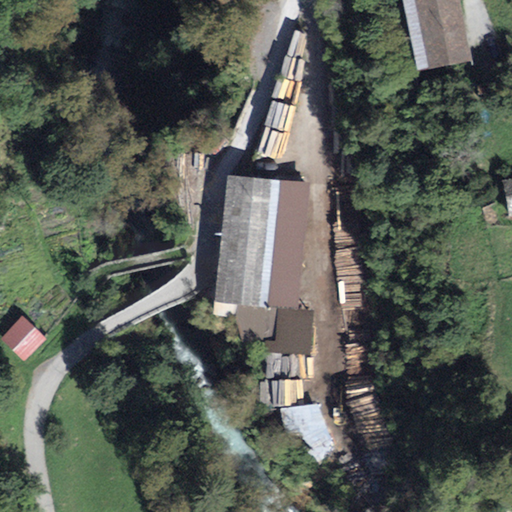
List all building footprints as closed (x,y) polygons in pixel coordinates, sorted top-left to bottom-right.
[(455,0),(408,0),(420,66),(465,59),(455,0)] [(511,178),(503,180),(510,216),(511,215),(511,178)] [(305,187),(236,181),(225,301),(294,307),(305,187)] [(22,320),(5,338),(25,357),(42,339),(22,320)] [(272,401),(297,402),(298,377),(273,376),(272,401)] [(320,399),(282,405),(285,425),(302,423),(304,436),(324,433),(320,399)]
